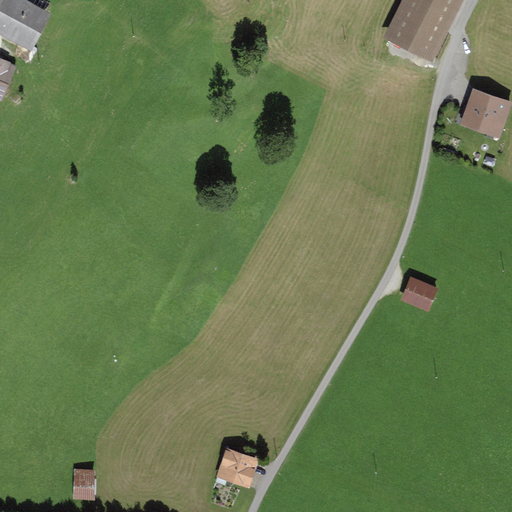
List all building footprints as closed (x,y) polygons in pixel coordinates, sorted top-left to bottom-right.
[(21,1),(18,0),(0,0),(0,28),(29,44),(45,14),(21,1)] [(408,0),(391,35),(429,54),(455,0),(408,0)] [(0,93),(12,65),(0,59),(0,93)] [(474,90),(464,118),(500,131),(510,103),(474,90)] [(413,277),(404,300),(427,310),(436,287),(413,277)] [(221,472),(246,480),(253,460),(228,452),(221,472)] [(77,477),(76,497),(91,497),(91,477),(77,477)]
